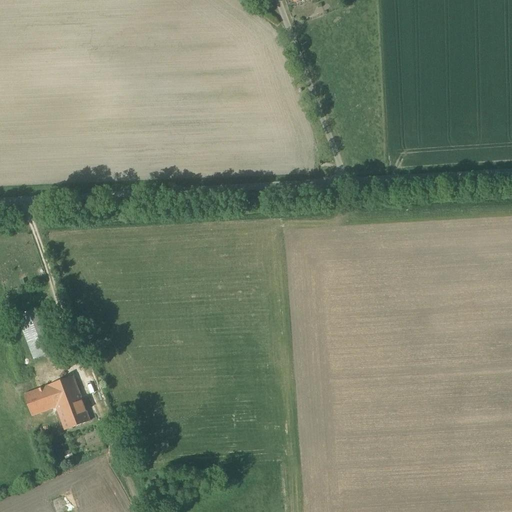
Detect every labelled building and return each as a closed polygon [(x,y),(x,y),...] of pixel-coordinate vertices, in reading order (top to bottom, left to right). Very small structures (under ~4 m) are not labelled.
[(17,291),(6,294),(8,301),(19,298),(17,291)] [(45,306),(19,316),(35,360),(62,350),(45,306)] [(29,380),(18,350),(9,353),(19,383),(29,380)] [(57,408),(82,399),(74,377),(24,396),(32,417),(57,408)] [(82,399),(57,408),(66,431),(90,422),(82,399)]
